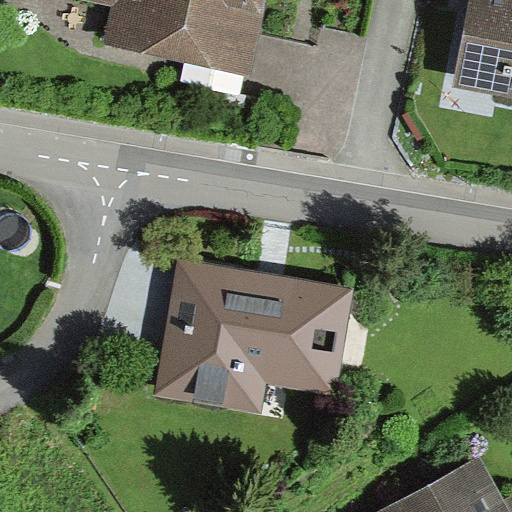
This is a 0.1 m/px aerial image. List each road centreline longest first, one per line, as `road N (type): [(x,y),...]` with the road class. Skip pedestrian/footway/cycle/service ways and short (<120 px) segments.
road 1 (residential): [(511,229),(111,167)]
road 2 (residential): [(111,167),(89,297),(54,357),(0,395)]
